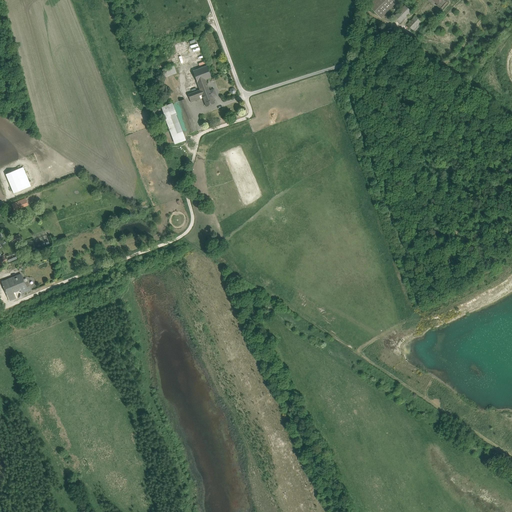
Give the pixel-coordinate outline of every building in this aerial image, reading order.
[(374,0),(369,5),(381,17),(397,0),(374,0)] [(444,0),(441,0),(438,4),(438,3),(437,5),(442,9),(448,2),(444,0)] [(405,5),(393,17),(400,24),(411,12),(405,5)] [(416,16),(407,24),(413,30),(421,22),(416,16)] [(370,17),(364,27),(368,30),(374,20),(370,17)] [(396,57),(389,65),(393,68),(399,60),(396,57)] [(206,65),(192,71),(199,90),(187,94),(190,102),(202,98),(201,93),(209,90),(205,80),(211,77),(206,65)] [(174,68),(162,72),(164,77),(169,76),(176,73),(174,68)] [(178,101),(169,76),(164,77),(162,78),(171,104),(174,103),(178,101)] [(209,90),(201,93),(202,98),(206,107),(214,103),(213,99),(212,99),(211,97),(216,95),(213,89),(209,91),(209,90)] [(178,101),(174,103),(181,123),(186,121),(182,112),(179,104),(185,102),(184,99),(178,101)] [(185,102),(179,104),(182,112),(188,110),(185,102)] [(188,110),(182,112),(186,121),(192,119),(188,110)] [(184,140),(174,115),(166,118),(176,143),(184,140)] [(186,121),(181,123),(185,134),(196,131),(192,119),(186,121)] [(31,186),(23,167),(6,174),(13,193),(31,186)] [(11,205),(13,211),(26,206),(24,200),(11,205)] [(2,281),(10,301),(17,298),(14,292),(20,290),(22,293),(31,290),(26,278),(23,280),(20,273),(2,281)]
